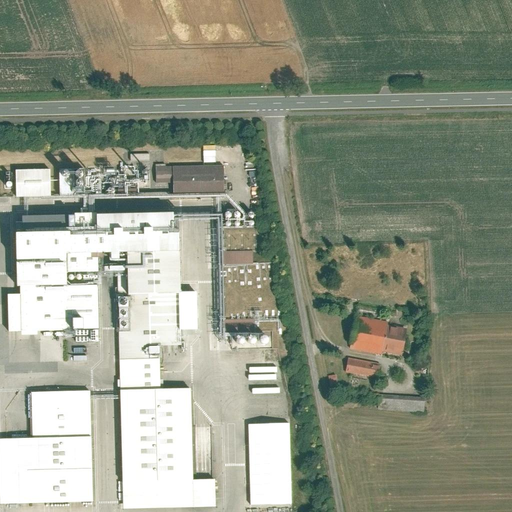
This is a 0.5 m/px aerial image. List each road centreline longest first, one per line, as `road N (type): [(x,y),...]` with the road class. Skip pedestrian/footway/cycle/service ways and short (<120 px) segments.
road 1 (residential): [(341,511),(279,183),(273,105)]
road 2 (secondary): [(273,105),(0,109)]
road 3 (secondary): [(511,99),(273,105)]
road 4 (track): [(332,344),(309,296),(280,159)]
